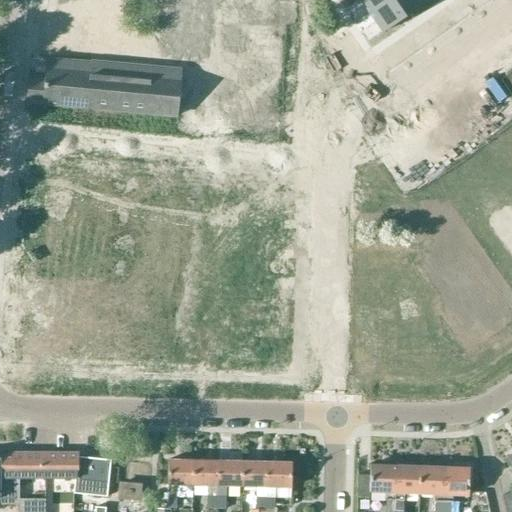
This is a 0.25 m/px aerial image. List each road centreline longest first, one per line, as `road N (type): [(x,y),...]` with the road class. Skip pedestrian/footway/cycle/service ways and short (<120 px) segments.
road 1 (residential): [(511,17),(326,140),(336,415)]
road 2 (residential): [(0,409),(336,415)]
road 3 (residential): [(336,415),(474,412),(511,389)]
road 4 (residential): [(0,120),(12,0)]
